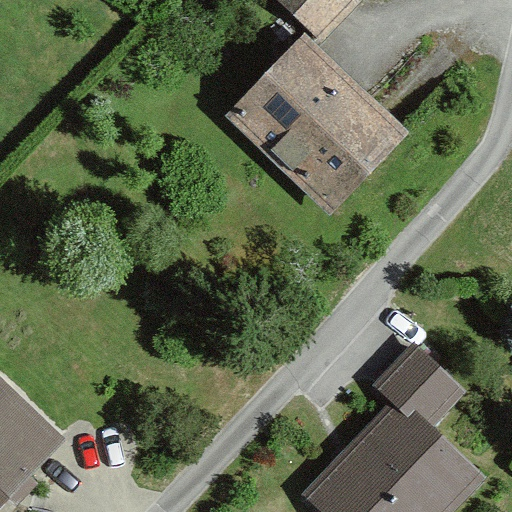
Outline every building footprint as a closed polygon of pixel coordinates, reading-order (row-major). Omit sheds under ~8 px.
[(364,14),(350,0),(275,0),(260,16),(302,58),(310,66),(364,14)] [(404,161),(310,66),(302,58),(221,138),(323,241),(404,161)] [(460,395),(405,342),(366,383),(389,406),(421,436),(460,395)] [(0,505),(61,442),(0,383),(0,505)] [(455,511),(477,490),(421,436),(389,406),(301,497),(317,511),(455,511)]
